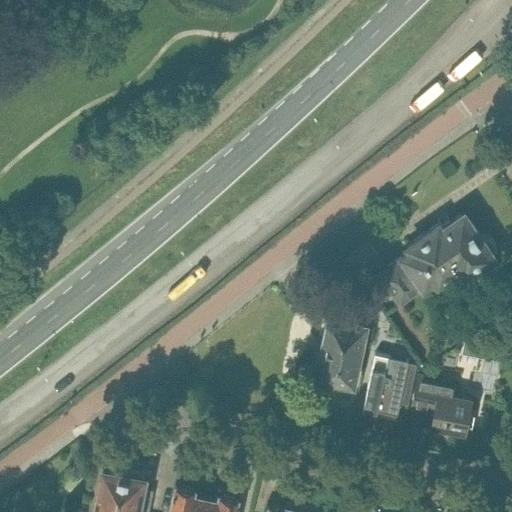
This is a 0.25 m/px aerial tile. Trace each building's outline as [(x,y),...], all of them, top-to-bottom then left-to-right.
[(392,292),(399,303),(432,280),(437,287),(452,277),(463,293),(488,276),(480,265),(495,255),(492,251),(496,244),(489,233),(480,234),(464,210),(451,219),(448,215),(407,243),(410,248),(363,280),(378,302),(392,292)] [(347,255),(360,273),(381,258),(369,240),(347,255)] [(358,363),(366,322),(356,320),(359,310),(346,307),(344,317),(328,313),(315,374),(353,382),(358,363)] [(511,321),(501,329),(511,346),(511,321)] [(375,351),(363,405),(383,409),(384,407),(397,410),(399,400),(408,402),(416,362),(408,360),(408,358),(375,351)] [(434,410),(431,424),(465,430),(466,423),(472,424),(474,413),(468,411),(471,397),(452,393),(455,381),(417,373),(411,405),(434,410)] [(146,511),(147,509),(151,489),(142,487),(144,476),(140,470),(128,467),(122,472),(103,468),(94,511),(146,511)] [(202,511),(206,494),(194,492),(195,487),(175,483),(169,511),(202,511)] [(234,511),(238,495),(219,491),(218,497),(206,494),(202,511),(234,511)] [(300,511),(301,508),(268,502),(266,511),(300,511)]
